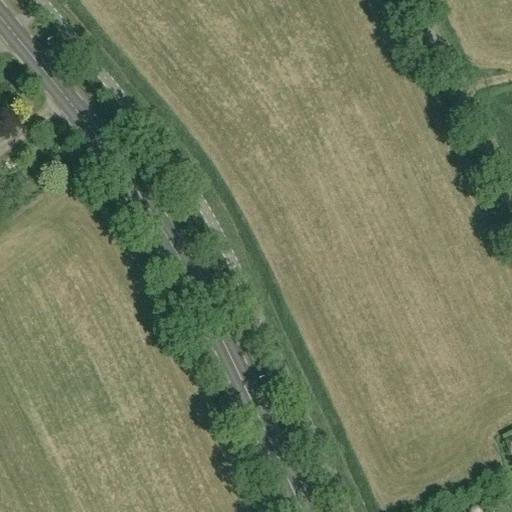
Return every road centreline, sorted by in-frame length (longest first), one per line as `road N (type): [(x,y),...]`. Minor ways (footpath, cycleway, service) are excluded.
road 1 (secondary): [(303,511),(188,273),(144,201),(0,19)]
road 2 (unclassified): [(511,201),(415,0)]
